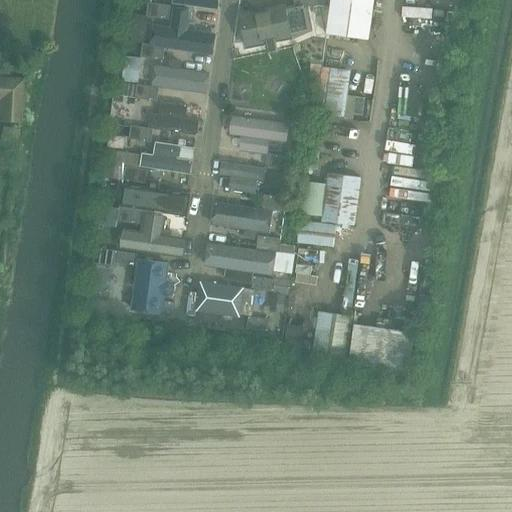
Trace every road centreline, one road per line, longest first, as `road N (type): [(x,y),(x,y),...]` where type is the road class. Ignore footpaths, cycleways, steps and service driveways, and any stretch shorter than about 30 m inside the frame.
road 1 (track): [(71,370),(427,407),(491,0)]
road 2 (residential): [(181,310),(231,0)]
